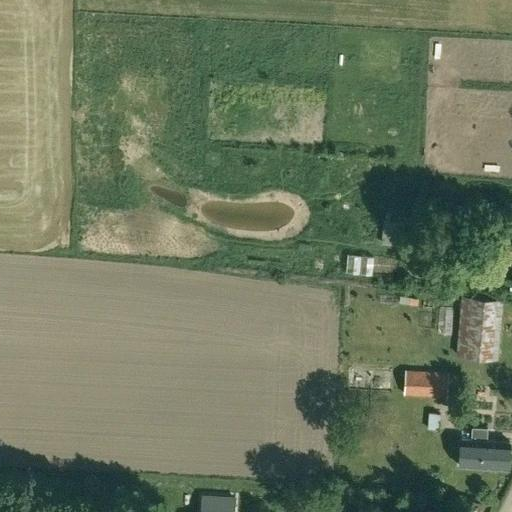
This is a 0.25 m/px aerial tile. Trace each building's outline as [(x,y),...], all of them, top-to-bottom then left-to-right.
[(382,243),(401,246),(404,223),(385,220),(382,243)] [(504,300),(462,296),(457,353),(498,359),(504,300)] [(407,371),(406,394),(447,397),(450,374),(407,371)] [(432,413),(429,430),(440,430),(442,414),(432,413)] [(509,469),(511,441),(488,440),(489,428),(473,427),(472,439),(462,438),(460,466),(509,469)]
